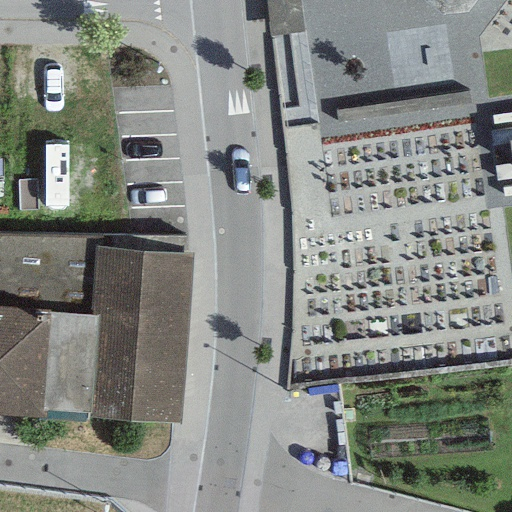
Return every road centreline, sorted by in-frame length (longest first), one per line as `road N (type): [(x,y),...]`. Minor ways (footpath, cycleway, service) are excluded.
road 1 (residential): [(218,491),(238,273),(217,0)]
road 2 (residential): [(0,465),(218,491)]
